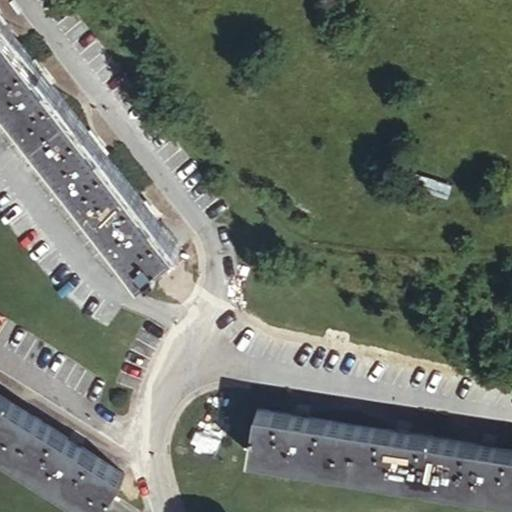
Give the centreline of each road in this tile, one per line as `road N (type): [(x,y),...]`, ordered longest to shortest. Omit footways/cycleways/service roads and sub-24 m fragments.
road 1 (residential): [(165,511),(149,430),(214,277),(204,229),(26,0)]
road 2 (trunk): [(511,118),(440,218),(269,511)]
road 3 (trunk): [(428,511),(511,410)]
